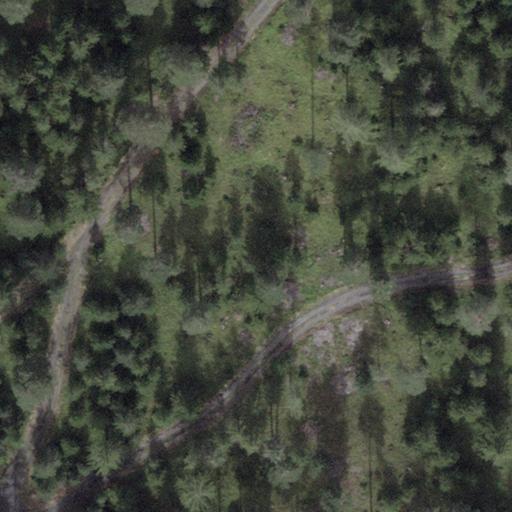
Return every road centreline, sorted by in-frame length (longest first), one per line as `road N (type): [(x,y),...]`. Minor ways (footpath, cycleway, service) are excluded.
road 1 (track): [(17,511),(47,433),(94,247),(184,118),(282,0)]
road 2 (track): [(511,276),(364,311),(152,469),(68,511)]
road 3 (track): [(94,247),(0,332)]
